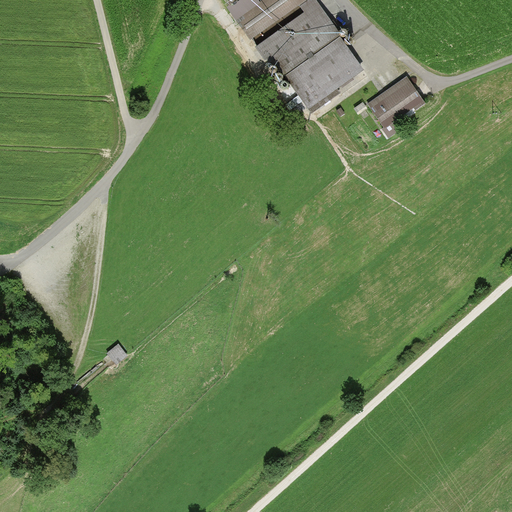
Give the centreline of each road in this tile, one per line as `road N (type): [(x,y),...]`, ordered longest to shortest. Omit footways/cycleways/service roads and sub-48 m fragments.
road 1 (track): [(511,277),(250,511)]
road 2 (track): [(105,181),(94,298),(77,361),(49,415),(0,472)]
road 3 (unclassified): [(133,140),(200,0)]
road 4 (unclassified): [(133,140),(97,0)]
road 5 (track): [(105,181),(0,272)]
